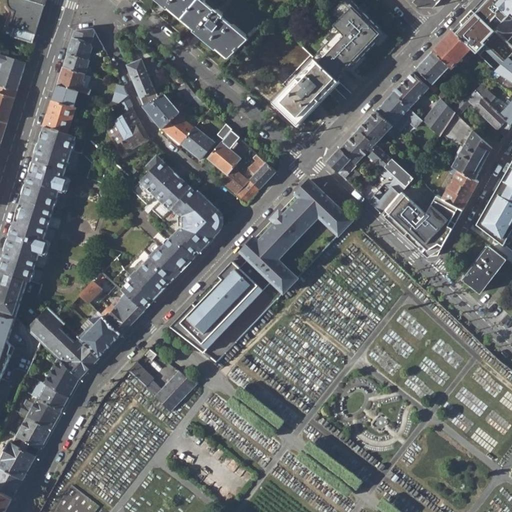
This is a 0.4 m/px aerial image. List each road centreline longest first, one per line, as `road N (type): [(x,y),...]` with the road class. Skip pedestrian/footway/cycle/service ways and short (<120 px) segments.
road 1 (residential): [(253,217),(92,386),(21,511)]
road 2 (residential): [(253,217),(149,129),(102,30),(115,0)]
road 3 (residential): [(307,159),(116,0)]
road 4 (residential): [(65,0),(0,208)]
road 5 (residential): [(426,32),(307,159)]
road 6 (residential): [(307,159),(431,274)]
road 7 (residential): [(511,138),(431,274)]
